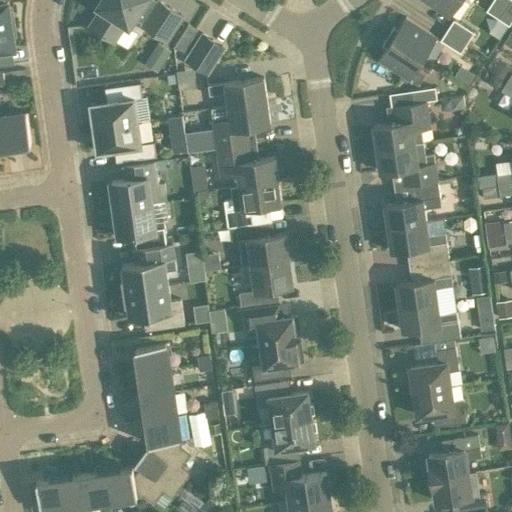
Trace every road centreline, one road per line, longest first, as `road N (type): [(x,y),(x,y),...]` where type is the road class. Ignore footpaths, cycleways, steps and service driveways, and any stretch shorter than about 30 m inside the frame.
road 1 (residential): [(382,511),(309,32)]
road 2 (residential): [(1,432),(83,420),(95,402),(65,192)]
road 3 (residential): [(65,192),(45,0)]
